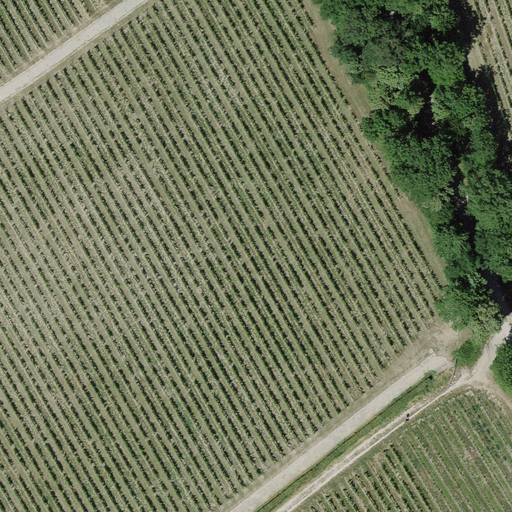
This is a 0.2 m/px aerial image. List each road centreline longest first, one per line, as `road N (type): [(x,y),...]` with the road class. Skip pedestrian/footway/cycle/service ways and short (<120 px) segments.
road 1 (track): [(510,335),(383,0)]
road 2 (track): [(279,511),(510,335)]
road 3 (track): [(239,511),(433,363),(447,383)]
road 4 (track): [(140,0),(0,101)]
